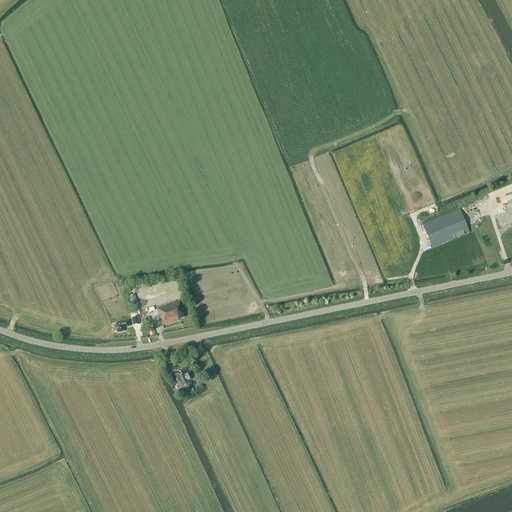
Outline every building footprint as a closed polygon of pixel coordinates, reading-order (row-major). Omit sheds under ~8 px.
[(438,246),(440,251),(444,250),(443,247),(449,244),(448,242),(469,233),(467,227),(479,222),(472,204),(423,225),(432,248),(438,246)] [(499,217),(500,224),(507,222),(506,216),(499,217)] [(163,326),(179,321),(178,320),(185,317),(180,301),(156,308),(161,322),(162,321),(163,326)] [(130,326),(129,321),(115,324),(116,328),(113,329),(113,332),(117,331),(117,333),(125,331),(124,328),(130,326)] [(191,381),(186,369),(173,374),(179,389),(192,384),(191,381)]
